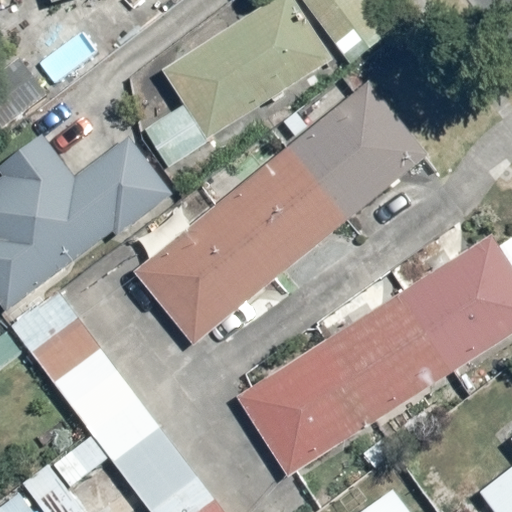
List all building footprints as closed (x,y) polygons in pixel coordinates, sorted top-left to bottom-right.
[(144,130),(149,137),(166,164),(332,59),(294,0),(273,0),(163,70),(185,105),(144,130)] [(423,157),(365,85),(191,226),(179,212),(143,242),(153,254),(133,271),(192,344),(423,157)] [(0,308),(170,196),(136,145),(84,180),(49,128),(4,158),(20,181),(0,194),(0,308)] [(511,333),(511,268),(491,235),(235,398),(286,477),(511,333)] [(224,511),(214,499),(59,290),(11,326),(149,511),(235,511),(231,506),(224,511)] [(0,366),(20,353),(0,324),(0,366)] [(511,511),(511,435),(511,437),(511,438),(511,467),(478,495),(457,511),(511,511)] [(81,511),(50,469),(0,506),(0,511),(81,511)] [(408,511),(391,488),(359,511),(408,511)]
